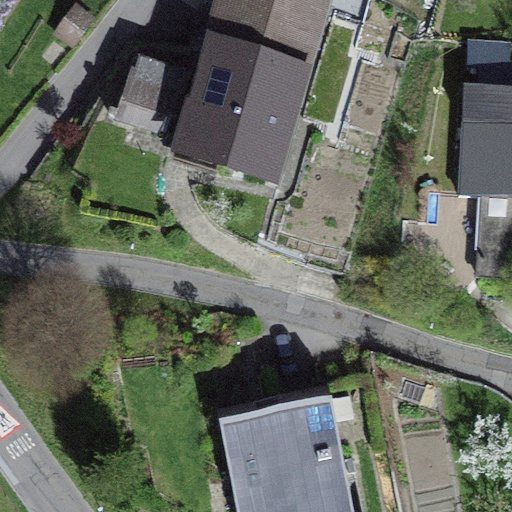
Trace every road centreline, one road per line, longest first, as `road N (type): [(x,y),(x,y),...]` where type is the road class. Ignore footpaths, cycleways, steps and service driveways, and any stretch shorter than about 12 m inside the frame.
road 1 (residential): [(0,259),(171,279),(511,376)]
road 2 (residential): [(143,0),(0,183)]
